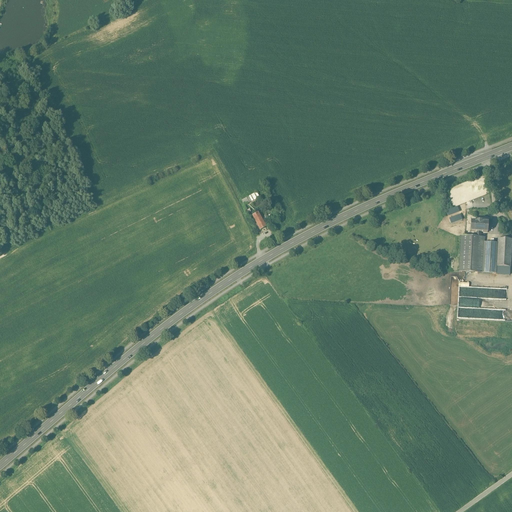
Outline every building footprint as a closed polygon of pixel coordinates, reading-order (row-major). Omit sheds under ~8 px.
[(249,197),(242,201),(244,206),(251,202),(249,197)] [(458,207),(446,210),(448,215),(460,212),(458,207)] [(258,214),(252,217),(260,230),(265,227),(258,214)] [(461,214),(449,218),(451,224),(463,219),(461,214)] [(482,221),(476,221),(476,222),(471,222),(470,221),(470,222),(470,231),(470,232),(471,232),(477,232),(477,236),(474,236),(474,237),(480,238),(480,232),(487,233),(487,232),(488,223),(488,222),(487,222),(482,222),(482,221)] [(474,237),(461,237),(459,272),(483,274),(484,243),(485,238),(480,238),(474,237)] [(503,239),(498,239),(497,244),(496,267),(510,267),(511,240),(503,239)] [(497,244),(484,243),(483,274),(496,274),(496,267),(497,244)] [(448,265),(448,263),(448,262),(447,260),(445,259),(443,259),(442,259),(440,260),(439,262),(439,263),(439,265),(440,267),(442,268),(443,268),(445,268),(447,267),(448,265)] [(510,267),(496,267),(496,274),(509,275),(510,267)] [(476,299),(507,299),(507,289),(476,288),(476,299)]
